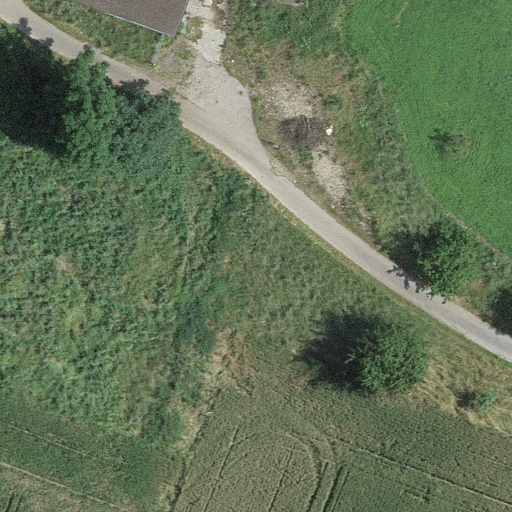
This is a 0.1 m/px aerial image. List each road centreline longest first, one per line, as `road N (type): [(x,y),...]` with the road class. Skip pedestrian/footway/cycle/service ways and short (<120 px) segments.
road 1 (track): [(511,351),(370,265),(195,92),(221,0)]
road 2 (unknown): [(27,9),(169,104),(241,138)]
